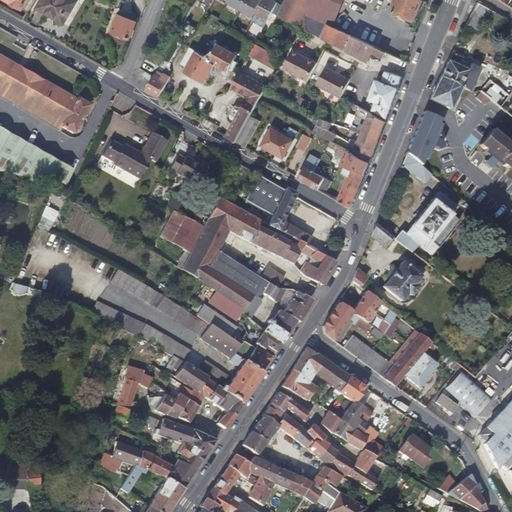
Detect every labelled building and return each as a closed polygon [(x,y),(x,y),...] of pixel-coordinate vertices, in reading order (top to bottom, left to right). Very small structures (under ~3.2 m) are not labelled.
[(5,0),(22,9),(27,0),(5,0)] [(76,2),(71,0),(41,0),(36,9),(64,25),(76,2)] [(230,0),(229,2),(228,5),(240,12),(246,0),(230,0)] [(254,16),(263,0),(246,0),(240,12),(253,19),(254,16)] [(278,4),(270,0),(263,0),(254,16),(267,23),(278,4)] [(342,50),(345,52),(352,37),(332,27),(304,15),(310,0),(388,0),(392,2),(392,0),(285,0),(283,7),(278,16),(298,27),(342,50)] [(310,0),(304,15),(332,27),(344,0),(310,0)] [(414,22),(423,1),(420,0),(396,0),(391,12),(414,22)] [(492,13),(476,4),(470,17),(486,25),(492,13)] [(136,23),(119,16),(111,34),(128,40),(136,23)] [(511,28),(504,23),(503,22),(497,33),(511,43),(511,42),(511,28)] [(375,47),(352,37),(345,52),(367,63),(375,47)] [(270,66),(276,53),(254,43),(248,55),(270,66)] [(236,56),(216,45),(213,51),(210,49),(206,57),(191,49),(185,60),(190,63),(184,72),(204,83),(209,74),(215,77),(217,72),(229,79),(237,66),(232,63),(236,56)] [(309,80),(318,63),(293,49),(284,68),(309,80)] [(0,75),(22,89),(31,74),(0,56),(0,75)] [(248,56),(244,66),(266,74),(270,65),(248,56)] [(460,61),(458,67),(466,71),(468,65),(460,61)] [(468,65),(466,71),(458,67),(448,62),(440,78),(462,88),(468,91),(470,88),(471,85),(478,69),(468,65)] [(340,98),(350,80),(327,67),(317,84),(340,98)] [(236,142),(253,111),(258,101),(266,87),(239,72),(230,88),(246,97),(241,106),(238,104),(233,105),(227,117),(228,120),(233,123),(226,137),(236,143),(236,142)] [(384,79),(386,80),(384,83),(398,89),(402,77),(386,73),(384,79)] [(75,98),(74,100),(31,74),(22,89),(67,114),(59,127),(72,134),(88,106),(75,98)] [(0,97),(13,105),(22,89),(0,75),(0,97)] [(167,83),(153,75),(144,91),(158,99),(167,83)] [(460,89),(461,89),(462,88),(440,78),(429,100),(450,109),(460,89)] [(369,101),(375,103),(391,109),(397,94),(398,89),(384,83),(376,80),(369,101)] [(500,108),(510,97),(488,80),(479,91),(489,99),(500,108)] [(59,127),(67,114),(22,89),(13,105),(57,130),(59,127)] [(386,119),(391,109),(375,103),(373,111),(386,119)] [(361,133),(377,142),(385,122),(359,108),(349,129),(361,133)] [(244,147),(261,115),(253,111),(236,142),(244,147)] [(405,156),(419,167),(421,163),(440,121),(424,112),(405,156)] [(320,117),(315,114),(309,129),(314,132),(317,125),(320,117)] [(317,125),(328,131),(331,123),(331,122),(320,117),(317,125)] [(326,136),(328,131),(317,125),(314,132),(314,133),(325,139),(326,136)] [(15,138),(0,129),(0,133),(14,141),(15,138)] [(0,172),(43,185),(47,177),(64,187),(72,170),(47,156),(46,159),(31,151),(32,148),(15,138),(14,141),(0,133),(0,129),(0,172)] [(282,157),(292,140),(271,129),(262,146),(282,157)] [(511,146),(492,131),(479,147),(508,170),(511,165),(511,146)] [(154,162),(166,141),(151,133),(139,154),(122,144),(121,146),(109,139),(100,154),(111,161),(110,163),(136,178),(148,158),(154,162)] [(368,163),(377,142),(361,133),(354,150),(355,152),(357,156),(357,157),(368,163)] [(311,138),(304,134),(296,147),(304,151),(311,138)] [(330,142),(338,146),(341,148),(342,145),(326,136),(325,139),(330,142)] [(341,148),(338,146),(334,154),(343,159),(347,151),(341,148)] [(46,159),(47,156),(32,148),(31,151),(46,159)] [(357,156),(355,152),(354,150),(352,154),(347,151),(343,159),(339,166),(343,167),(364,175),(368,163),(357,157),(357,156)] [(480,160),(488,166),(493,158),(486,153),(480,160)] [(317,158),(311,154),(308,159),(315,162),(317,158)] [(184,156),(182,158),(175,155),(168,169),(195,184),(204,168),(184,156)] [(430,176),(419,167),(405,156),(401,166),(423,184),(430,176)] [(234,162),(227,158),(224,165),(230,168),(234,162)] [(297,177),(318,190),(325,178),(317,174),(319,168),(316,167),(320,160),(317,158),(315,162),(308,159),(297,177)] [(343,184),(357,191),(364,175),(343,167),(341,173),(347,175),(343,184)] [(329,180),(325,178),(318,190),(325,194),(331,182),(329,180)] [(338,201),(351,208),(357,191),(343,184),(338,201)] [(266,225),(297,241),(302,244),(315,251),(320,254),(323,247),(281,222),(293,196),(294,194),(285,189),(284,191),(281,197),(271,217),(266,225)] [(275,194),(264,214),(271,217),(281,197),(275,194)] [(439,194),(432,201),(450,216),(457,208),(439,194)] [(210,212),(210,211),(206,219),(227,230),(248,243),(257,226),(259,222),(246,214),(242,222),(221,211),(225,203),(217,199),(212,208),(210,212)] [(410,228),(410,229),(430,244),(451,217),(450,216),(432,201),(410,228)] [(242,222),(246,214),(226,203),(225,203),(221,211),(242,222)] [(54,213),(43,208),(36,225),(46,231),(54,213)] [(160,238),(183,251),(188,254),(196,238),(201,229),(201,227),(190,221),(173,212),(160,238)] [(271,217),(264,214),(260,222),(266,225),(271,217)] [(458,223),(451,217),(430,244),(437,250),(458,223)] [(227,230),(206,219),(201,227),(201,229),(212,235),(215,230),(224,235),(227,230)] [(302,244),(297,241),(294,247),(286,243),(287,243),(257,226),(248,243),(291,265),(298,252),(302,244)] [(391,239),(375,226),(371,238),(385,248),(391,239)] [(201,229),(196,238),(216,252),(224,235),(215,230),(212,235),(201,229)] [(424,251),(430,244),(410,229),(405,236),(401,233),(394,241),(412,254),(418,246),(424,251)] [(30,241),(24,238),(11,269),(17,271),(30,241)] [(216,252),(196,238),(188,254),(185,261),(183,264),(180,270),(242,312),(251,298),(217,276),(207,269),(216,252)] [(298,252),(310,258),(315,251),(302,244),(298,252)] [(431,257),(437,250),(430,244),(424,251),(431,257)] [(179,258),(182,259),(185,261),(188,254),(183,251),(179,258)] [(320,254),(315,251),(310,258),(320,263),(324,257),(320,254)] [(207,269),(217,276),(226,259),(225,258),(216,252),(207,269)] [(226,259),(236,265),(238,266),(241,261),(229,252),(225,258),(226,259)] [(320,263),(313,275),(310,280),(318,285),(320,286),(334,262),(324,257),(320,263)] [(232,272),(236,265),(226,259),(217,276),(251,298),(252,296),(259,294),(261,291),(244,279),(232,272)] [(420,278),(403,264),(383,288),(401,302),(407,294),(411,297),(418,288),(414,286),(420,278)] [(238,266),(236,265),(232,272),(244,279),(248,272),(238,266)] [(139,282),(116,269),(110,281),(138,297),(144,285),(139,282)] [(266,284),(276,291),(283,280),(267,269),(260,280),(266,284)] [(248,272),(244,279),(261,291),(266,284),(260,280),(248,272)] [(359,288),(366,279),(356,272),(352,282),(359,288)] [(12,284),(9,283),(8,290),(9,291),(12,296),(18,298),(23,296),(25,296),(27,289),(16,285),(11,284),(12,284)] [(276,292),(276,291),(266,284),(261,291),(259,294),(270,301),(276,292)] [(161,312),(194,334),(202,323),(162,297),(146,287),(139,297),(161,312)] [(280,290),(280,293),(276,292),(270,301),(275,304),(283,290),(280,290)] [(297,290),(295,293),(309,299),(310,297),(297,290)] [(306,311),(311,300),(309,299),(295,293),(294,292),(281,313),(295,321),(299,323),(307,311),(306,311)] [(365,292),(358,303),(373,314),(379,304),(365,292)] [(54,298),(43,294),(40,305),(51,308),(54,298)] [(248,321),(260,302),(252,296),(251,298),(242,312),(240,315),(244,318),(248,321)] [(90,314),(137,338),(143,326),(96,302),(90,314)] [(334,343),(348,321),(352,315),(353,313),(352,312),(338,303),(323,327),(326,336),(334,343)] [(352,315),(357,318),(367,324),(373,314),(358,303),(352,312),(353,313),(352,315)] [(265,325),(266,326),(262,332),(272,339),(279,345),(295,321),(281,313),(278,311),(270,323),(270,322),(269,322),(268,321),(267,322),(266,323),(265,323),(265,325)] [(383,320),(383,321),(389,326),(396,317),(389,312),(383,320)] [(353,323),(357,318),(352,315),(348,321),(353,323)] [(371,326),(367,324),(357,318),(353,323),(367,332),(371,326)] [(383,321),(377,330),(383,335),(389,326),(383,321)] [(194,334),(199,338),(207,327),(202,323),(194,334)] [(137,338),(157,349),(165,338),(144,326),(137,338)] [(207,327),(199,338),(198,340),(228,360),(232,355),(235,350),(237,346),(222,337),(207,327)] [(243,339),(228,329),(222,337),(237,346),(237,347),(242,342),(243,339)] [(380,340),(383,335),(377,330),(373,335),(380,340)] [(271,357),(279,345),(272,339),(262,332),(254,344),(254,345),(271,357)] [(404,377),(422,355),(431,345),(419,335),(393,368),(384,380),(395,388),(404,377)] [(384,380),(393,368),(352,337),(343,349),(360,363),(384,380)] [(189,351),(165,338),(157,349),(183,364),(189,351)] [(251,367),(260,353),(253,349),(244,363),(251,367)] [(308,382),(314,374),(312,372),(322,359),(307,349),(292,371),(308,382)] [(269,359),(260,353),(251,367),(260,374),(269,359)] [(228,360),(227,362),(238,369),(242,362),(232,355),(228,360)] [(418,388),(436,366),(422,355),(404,377),(418,388)] [(335,390),(339,393),(349,378),(322,359),(312,372),(314,374),(335,390)] [(195,372),(206,379),(218,387),(225,378),(202,362),(195,372)] [(240,405),(260,374),(251,367),(244,363),(242,362),(238,369),(227,385),(225,389),(222,393),(223,393),(240,405)] [(174,377),(197,392),(205,380),(206,379),(195,372),(183,364),(182,365),(180,368),(174,377)] [(143,372),(126,368),(123,381),(136,384),(138,385),(138,384),(140,377),(141,377),(143,372)] [(308,383),(308,382),(292,371),(281,387),(306,401),(307,400),(309,398),(310,395),(316,388),(308,383)] [(477,416),(491,398),(460,372),(445,390),(477,416)] [(145,378),(141,377),(140,377),(138,384),(141,387),(146,389),(148,384),(149,379),(145,378)] [(366,389),(349,378),(339,393),(353,403),(354,402),(356,404),(366,389)] [(168,383),(167,385),(166,387),(170,389),(175,382),(171,379),(168,383)] [(205,398),(213,386),(205,380),(197,392),(205,398)] [(123,381),(119,396),(116,407),(127,410),(133,394),(136,384),(123,381)] [(181,386),(176,394),(185,400),(190,391),(181,386)] [(204,399),(214,406),(223,393),(222,393),(219,391),(213,386),(205,398),(204,399)] [(360,407),(370,392),(366,389),(356,404),(360,407)] [(201,399),(190,391),(185,400),(196,407),(201,399)] [(230,419),(240,405),(223,393),(214,406),(225,413),(216,424),(223,429),(230,419)] [(278,393),(271,402),(283,411),(285,409),(304,422),(309,415),(306,413),(290,402),(290,401),(278,393)] [(196,407),(185,400),(176,394),(173,399),(172,400),(171,402),(164,415),(174,420),(175,418),(186,423),(196,407)] [(161,398),(153,411),(164,415),(171,402),(172,400),(170,399),(163,395),(161,398)] [(445,411),(452,402),(442,395),(435,403),(445,411)] [(511,401),(480,437),(486,444),(484,447),(497,470),(500,467),(506,472),(510,468),(511,465),(511,473),(509,472),(511,476),(511,477),(511,401)] [(271,402),(262,416),(273,424),(277,419),(281,414),(283,411),(271,402)] [(353,403),(346,413),(356,419),(360,414),(364,409),(360,407),(356,404),(354,402),(353,403)] [(124,420),(127,410),(116,407),(112,417),(124,420)] [(364,409),(360,414),(368,419),(369,420),(372,416),(364,409)] [(321,424),(332,434),(340,423),(339,422),(334,418),(327,413),(321,424)] [(360,422),(356,419),(346,413),(342,418),(339,422),(340,423),(353,433),(353,432),(360,423),(360,422)] [(334,418),(339,422),(342,418),(337,414),(334,418)] [(364,425),(368,419),(360,414),(356,419),(360,422),(360,423),(364,425)] [(153,431),(157,431),(161,420),(148,415),(144,426),(153,431)] [(276,426),(275,427),(277,427),(291,438),(298,427),(283,415),(279,421),(276,426)] [(250,433),(265,443),(277,427),(275,427),(276,426),(273,424),(262,416),(250,433)] [(174,424),(173,425),(161,420),(157,431),(153,431),(152,435),(172,442),(179,444),(176,452),(179,454),(176,460),(194,472),(199,464),(214,442),(199,434),(174,424)] [(353,433),(340,423),(332,434),(344,443),(345,443),(353,433)] [(360,423),(353,432),(361,437),(368,428),(364,425),(360,423)] [(310,437),(311,439),(316,433),(319,432),(312,425),(307,430),(305,433),(310,437)] [(298,427),(291,438),(303,447),(310,437),(305,433),(303,431),(298,427)] [(369,428),(368,428),(361,437),(367,441),(362,446),(364,448),(367,449),(371,446),(379,435),(369,428)] [(148,442),(109,429),(105,441),(115,444),(144,454),(148,442)] [(316,433),(311,439),(313,441),(314,442),(321,442),(325,438),(319,432),(316,433)] [(361,437),(353,432),(353,433),(345,443),(358,450),(362,446),(367,441),(361,437)] [(265,443),(250,433),(242,446),(257,456),(265,443)] [(307,450),(313,441),(311,439),(310,437),(303,447),(307,450)] [(428,451),(410,438),(399,453),(421,469),(427,460),(423,457),(428,451)] [(314,442),(313,441),(307,450),(319,458),(329,446),(326,445),(321,442),(314,442)] [(194,472),(176,460),(172,467),(144,454),(115,444),(111,456),(135,466),(141,469),(164,479),(181,490),(194,472)] [(329,446),(319,458),(329,465),(337,455),(339,452),(329,446)] [(375,458),(362,452),(354,466),(364,473),(373,460),(374,460),(375,458)] [(128,476),(133,469),(135,466),(111,456),(102,454),(99,467),(128,476)] [(249,465),(235,455),(227,467),(239,474),(243,477),(241,479),(246,483),(252,471),(261,476),(259,480),(255,488),(249,499),(262,506),(272,483),(278,469),(254,459),(249,465)] [(329,465),(347,476),(354,466),(337,455),(329,465)] [(2,491),(26,489),(24,471),(30,467),(31,459),(8,460),(5,473),(2,491)] [(378,463),(374,460),(373,460),(364,473),(370,477),(378,463)] [(347,476),(358,483),(364,473),(354,466),(347,476)] [(237,477),(239,474),(227,467),(217,482),(229,490),(237,477)] [(333,488),(334,488),(335,487),(342,478),(323,467),(316,477),(327,485),(328,484),(333,488)] [(387,477),(391,470),(385,467),(381,474),(387,477)] [(36,469),(24,471),(26,489),(39,488),(36,469)] [(139,473),(133,469),(128,476),(125,480),(120,489),(126,493),(139,473)] [(287,490),(293,475),(278,469),(272,483),(287,490)] [(377,481),(370,477),(364,473),(358,483),(372,491),(377,481)] [(293,475),(287,490),(302,497),(309,484),(305,480),(293,475)] [(255,488),(259,480),(252,476),(248,484),(255,488)] [(487,510),(469,476),(451,490),(446,494),(478,511),(487,510)] [(120,489),(125,480),(118,477),(111,488),(118,492),(120,489)] [(325,486),(327,485),(316,477),(313,481),(310,484),(320,491),(325,486)] [(166,511),(181,490),(164,479),(159,488),(160,488),(152,501),(151,500),(147,507),(153,511),(166,511)] [(225,496),(229,490),(217,482),(213,488),(224,496),(225,496)] [(451,490),(439,483),(435,488),(446,494),(451,490)] [(309,484),(302,497),(314,505),(315,501),(320,491),(310,484),(309,484)] [(233,511),(241,503),(234,498),(232,501),(225,496),(224,496),(213,488),(198,509),(203,511),(219,511),(233,511)] [(434,509),(441,495),(428,488),(421,502),(434,509)] [(332,490),(327,497),(333,501),(337,494),(332,490)] [(327,497),(320,491),(315,501),(328,510),(333,501),(327,497)] [(337,493),(337,494),(333,501),(328,510),(326,511),(364,511),(366,510),(337,493)] [(381,511),(382,511),(387,506),(378,501),(374,507),(381,511)] [(253,511),(241,503),(233,511),(253,511)]
